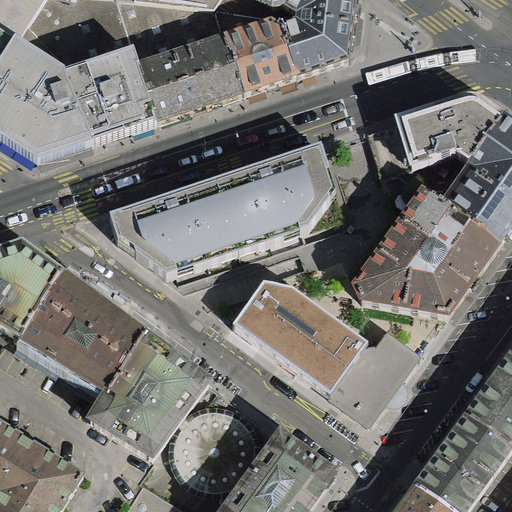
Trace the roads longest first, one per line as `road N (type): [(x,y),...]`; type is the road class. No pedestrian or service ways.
road 1 (secondary): [(511,59),(31,212)]
road 2 (residential): [(31,212),(387,480)]
road 3 (residential): [(511,304),(387,480)]
